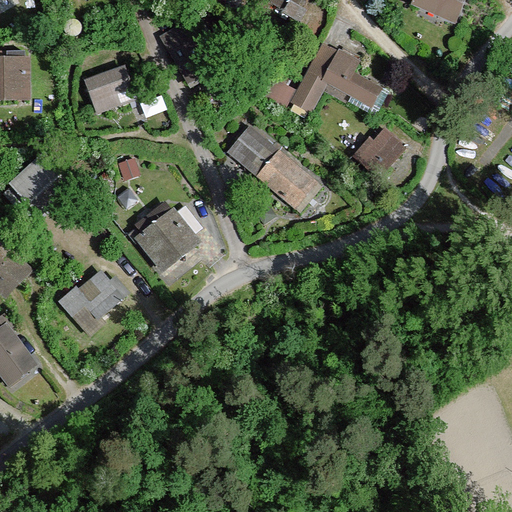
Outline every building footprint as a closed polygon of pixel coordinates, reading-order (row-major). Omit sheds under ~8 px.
[(258,0),(257,6),(312,16),(314,0),(258,0)] [(476,0),(424,0),(420,9),(464,28),(476,0)] [(360,65),(322,45),(296,92),(274,80),(264,101),(285,112),(289,104),(312,116),(328,87),(373,111),(384,91),(355,75),(360,65)] [(23,65),(0,66),(0,106),(25,105),(23,65)] [(123,66),(81,83),(97,119),(138,102),(123,66)] [(228,147),(256,171),(281,142),(253,118),(228,147)] [(357,152),(385,174),(411,141),(384,119),(357,152)] [(323,189),(280,154),(258,181),(300,216),(323,189)] [(72,192),(42,159),(10,188),(40,221),(72,192)] [(164,216),(133,240),(162,277),(193,253),(164,216)] [(0,242),(0,297),(7,304),(34,276),(0,242)] [(99,271),(65,306),(101,341),(135,306),(99,271)] [(7,325),(0,330),(0,378),(9,391),(39,368),(7,325)]
